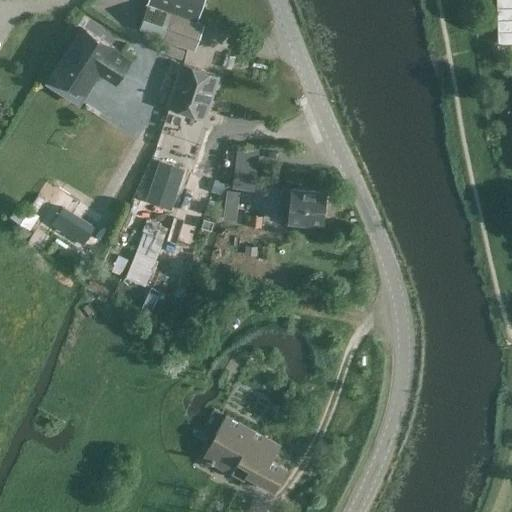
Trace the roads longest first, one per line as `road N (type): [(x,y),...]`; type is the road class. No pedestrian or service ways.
road 1 (tertiary): [(358,511),(401,406),(404,324),(379,238),(278,0)]
road 2 (track): [(262,511),(287,491),(330,417),(374,315),(398,302)]
road 3 (track): [(179,378),(235,317),(285,308),(374,315)]
road 4 (track): [(0,50),(17,47),(46,19),(105,10),(116,0)]
